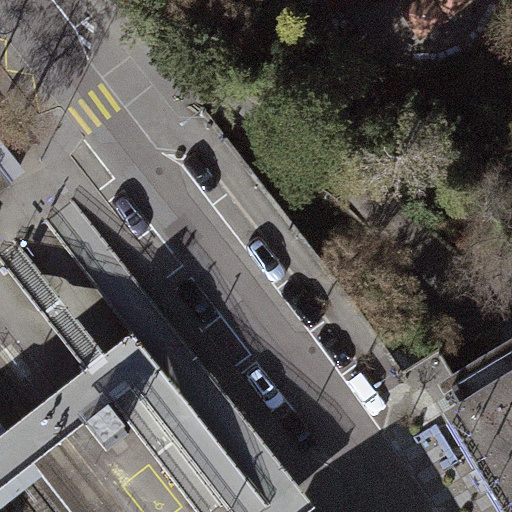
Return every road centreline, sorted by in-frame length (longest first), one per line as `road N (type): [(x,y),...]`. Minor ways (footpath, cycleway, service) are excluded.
road 1 (residential): [(74,85),(407,511)]
road 2 (residential): [(74,85),(138,39),(260,121),(422,259),(466,286),(511,279)]
